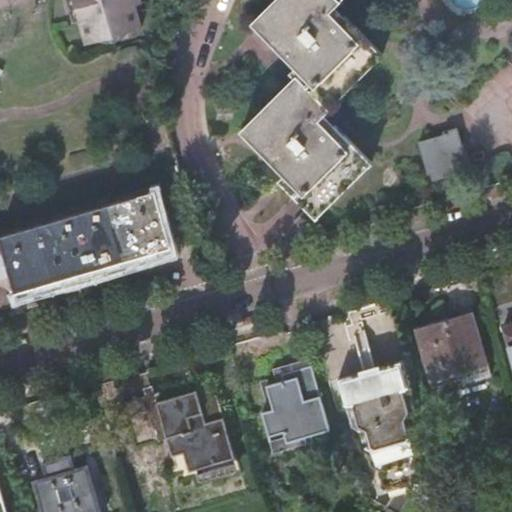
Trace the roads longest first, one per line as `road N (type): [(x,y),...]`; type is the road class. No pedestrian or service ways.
road 1 (residential): [(259,286),(192,129),(195,63),(217,0)]
road 2 (residential): [(259,286),(0,364)]
road 3 (residential): [(511,214),(259,286)]
